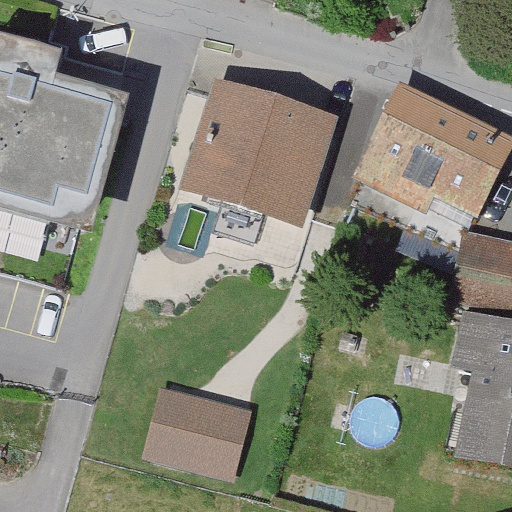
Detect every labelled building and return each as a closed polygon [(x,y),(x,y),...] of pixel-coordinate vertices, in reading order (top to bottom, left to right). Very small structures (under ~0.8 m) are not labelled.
[(0,206),(82,228),(112,117),(0,86),(0,206)] [(193,186),(224,196),(217,221),(258,233),(265,208),(298,218),(324,133),(329,135),(330,132),(219,98),(193,186)] [(457,253),(507,153),(500,146),(404,98),(365,179),(421,206),(410,233),(457,253)] [(511,261),(464,251),(453,297),(511,311),(511,261)] [(511,465),(511,329),(496,327),(467,456),(511,465)] [(166,399),(151,457),(184,466),(199,408),(166,399)] [(243,419),(199,408),(184,466),(228,477),(243,419)]
